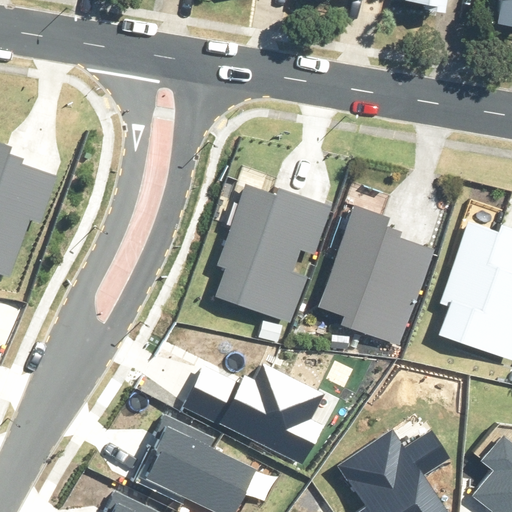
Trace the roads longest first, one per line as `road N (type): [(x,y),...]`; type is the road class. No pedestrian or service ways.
road 1 (residential): [(200,66),(175,194),(149,265),(101,363),(60,400)]
road 2 (residential): [(60,400),(68,354),(123,208),(139,121),(136,53)]
road 3 (residential): [(511,117),(200,66)]
road 4 (residential): [(136,53),(0,27)]
road 5 (residential): [(60,400),(0,510)]
